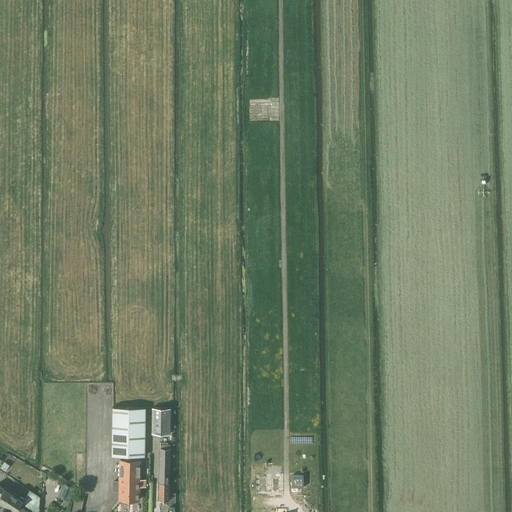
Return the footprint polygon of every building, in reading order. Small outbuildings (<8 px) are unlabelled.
[(112,456),(144,456),(145,408),(112,407),(112,456)] [(151,433),(169,433),(170,407),(151,407),(151,433)] [(159,442),(159,483),(159,500),(161,500),(162,502),(165,502),(167,501),(169,501),(169,483),(170,449),(170,445),(167,445),(167,443),(159,442)] [(114,481),(114,492),(120,492),(119,500),(139,500),(139,486),(145,486),(145,480),(139,480),(140,460),(120,460),(120,481),(114,481)] [(57,496),(71,502),(74,489),(63,483),(57,496)] [(0,486),(0,502),(13,511),(15,511),(23,501),(0,486)] [(20,507),(27,511),(39,511),(41,498),(30,491),(20,507)] [(70,511),(80,511),(83,497),(74,495),(70,511)]
